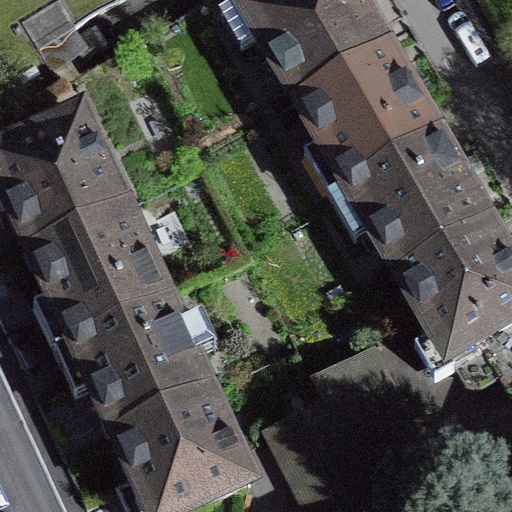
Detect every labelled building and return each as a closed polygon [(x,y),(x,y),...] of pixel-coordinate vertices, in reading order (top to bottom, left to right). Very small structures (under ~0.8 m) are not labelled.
[(378,40),(354,0),(272,0),(243,17),(294,105),(385,52),(378,40)] [(392,65),(385,52),(294,105),(345,191),(435,139),(392,65)] [(119,201),(81,119),(0,156),(0,193),(29,256),(124,212),(119,201)] [(478,213),(435,139),(345,191),(395,278),(486,225),(478,213)] [(165,303),(124,212),(29,256),(34,266),(70,347),(165,303)] [(511,270),(493,237),(486,225),(395,278),(432,340),(414,351),(434,385),(458,372),(452,363),(480,347),(510,398),(511,396),(511,270)] [(207,394),(165,303),(70,347),(107,427),(112,437),(207,394)] [(394,397),(372,353),(314,383),(326,405),(360,472),(415,439),(394,397)] [(212,405),(207,394),(112,437),(145,511),(195,511),(250,487),(212,405)] [(360,472),(326,405),(269,434),(287,469),(305,505),(360,472)] [(482,511),(511,511),(511,433),(476,454),(503,500),(482,511)] [(415,439),(360,472),(376,503),(431,470),(423,454),(415,439)] [(360,511),(376,503),(360,472),(305,505),(309,511),(360,511)]
